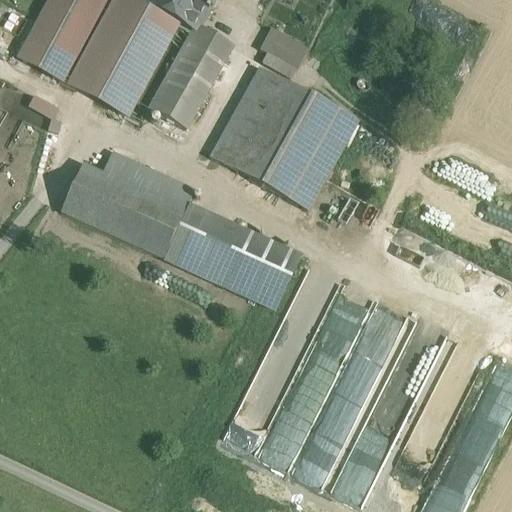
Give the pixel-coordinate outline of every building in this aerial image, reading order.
[(175,28),(123,0),(55,0),(22,61),(127,118),(175,28)] [(217,0),(145,0),(142,5),(193,33),(195,34),(198,29),(207,12),(208,13),(210,10),(211,11),(217,0)] [(193,33),(179,58),(180,59),(150,113),(186,132),(232,48),(198,29),(195,34),(193,33)] [(308,51),(272,32),(260,53),(267,57),(268,56),(298,72),(308,51)] [(298,72),(268,56),(267,57),(262,67),(292,82),(298,72)] [(321,77),(367,99),(374,84),(328,62),(321,77)] [(357,125),(259,71),(210,161),(308,214),(357,125)] [(194,194),(127,164),(125,168),(112,162),(103,179),(82,170),(61,217),(163,263),(188,209),(194,194)] [(440,206),(436,214),(478,235),(487,217),(424,186),(419,195),(440,206)] [(244,234),(188,209),(163,263),(219,289),(244,234)] [(299,259),(244,234),(219,289),(275,314),(299,259)] [(474,511),(511,443),(511,363),(300,258),(299,259),(275,314),(274,315),(254,361),(313,389),(295,424),(423,487),(410,511),(474,511)]
